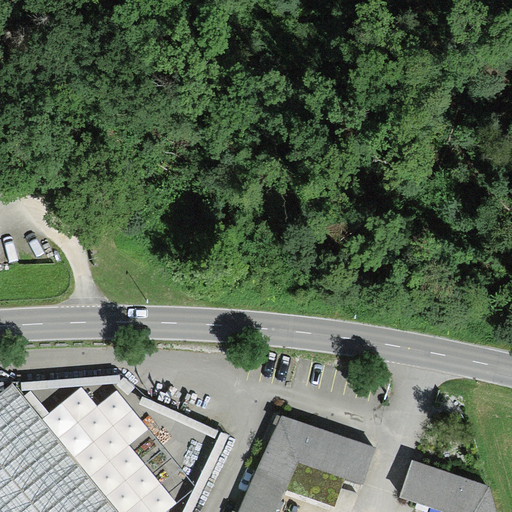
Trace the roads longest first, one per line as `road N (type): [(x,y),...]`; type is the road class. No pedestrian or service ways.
road 1 (primary): [(0,329),(189,325),(423,354)]
road 2 (residential): [(208,511),(262,395),(399,428),(423,354)]
